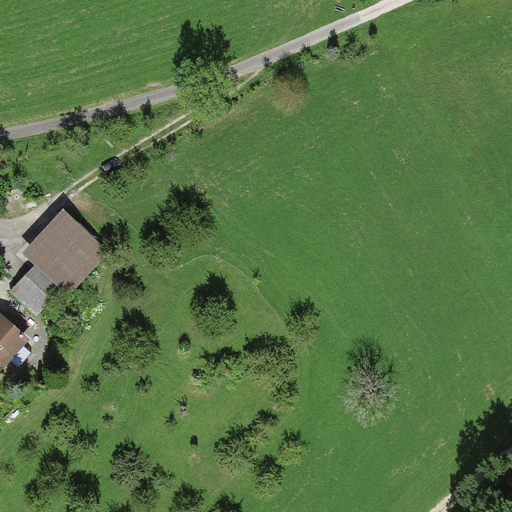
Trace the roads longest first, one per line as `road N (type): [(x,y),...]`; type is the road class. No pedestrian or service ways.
road 1 (track): [(0,137),(106,114),(268,62),(370,12)]
road 2 (track): [(0,233),(201,112),(248,68)]
